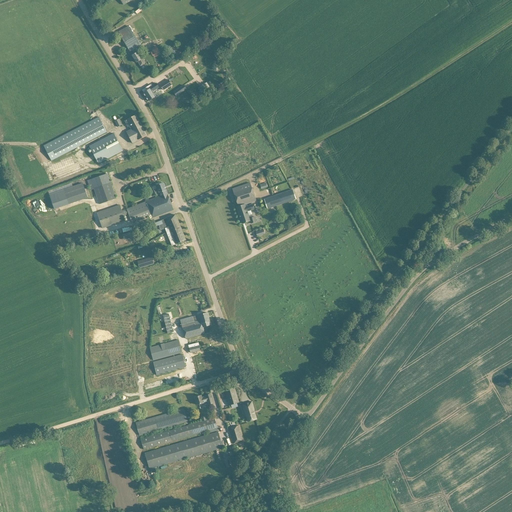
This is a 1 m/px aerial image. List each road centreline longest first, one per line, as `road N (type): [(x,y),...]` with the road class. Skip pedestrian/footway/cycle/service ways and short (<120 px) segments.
road 1 (unclassified): [(305,418),(237,363),(150,121),(78,0)]
road 2 (unclassified): [(305,418),(421,271),(511,216)]
road 3 (track): [(281,159),(511,22)]
road 4 (track): [(0,442),(242,369)]
